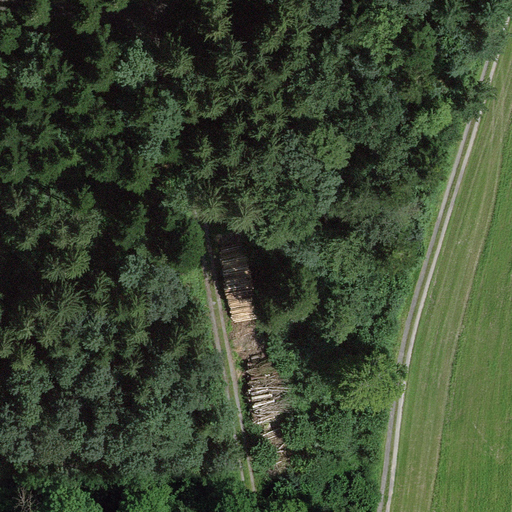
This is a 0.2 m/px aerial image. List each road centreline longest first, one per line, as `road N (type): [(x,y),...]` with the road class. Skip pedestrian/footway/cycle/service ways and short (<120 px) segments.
road 1 (track): [(254,511),(213,262),(138,29),(0,16)]
road 2 (track): [(385,511),(401,368),(509,0)]
